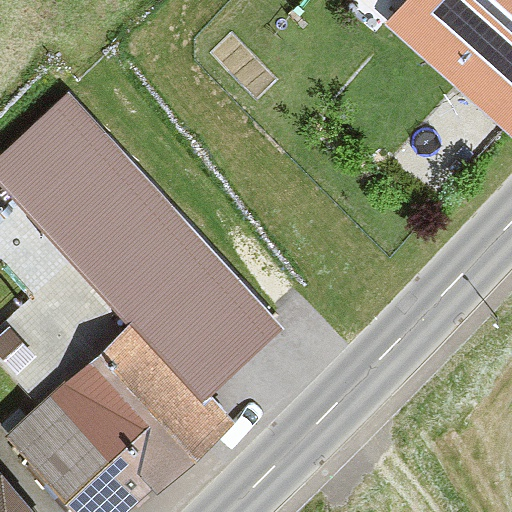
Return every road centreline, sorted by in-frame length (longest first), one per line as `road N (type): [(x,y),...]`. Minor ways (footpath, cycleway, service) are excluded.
road 1 (tertiary): [(229,511),(511,222)]
road 2 (track): [(338,405),(427,511)]
